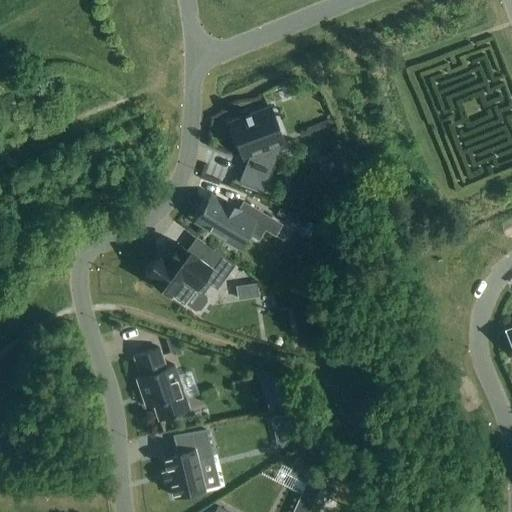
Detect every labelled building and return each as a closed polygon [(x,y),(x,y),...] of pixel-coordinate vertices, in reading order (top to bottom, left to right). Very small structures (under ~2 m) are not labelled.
[(242,162),(247,160),(238,183),(264,193),(274,166),(266,145),(283,139),(272,109),(251,116),(249,113),(244,115),(246,118),(228,125),(242,162)] [(224,205),(211,197),(208,202),(207,202),(199,216),(196,222),(240,248),(248,234),(259,240),(264,230),(271,219),(243,203),(239,210),(226,202),(224,205)] [(284,220),(289,213),(281,208),(276,215),(284,220)] [(343,251),(348,240),(338,235),(332,246),(343,251)] [(217,290),(235,266),(212,250),(203,263),(177,244),(166,259),(164,258),(159,259),(149,272),(150,278),(149,279),(171,294),(183,303),(195,288),(201,292),(207,284),(217,290)] [(259,295),(258,283),(237,286),(239,298),(259,295)] [(181,354),(178,344),(165,340),(170,354),(175,352),(176,356),(181,354)] [(159,348),(134,357),(141,377),(136,379),(146,408),(154,406),(159,422),(190,411),(175,366),(166,369),(159,348)] [(287,383),(257,373),(263,391),(287,383)] [(286,427),(283,416),(272,418),(274,430),(286,427)] [(205,490),(198,462),(213,458),(206,430),(178,435),(182,453),(164,458),(174,497),(205,490)] [(303,480),(311,466),(296,458),(289,473),(303,480)] [(310,511),(313,505),(298,499),(292,511),(310,511)]
